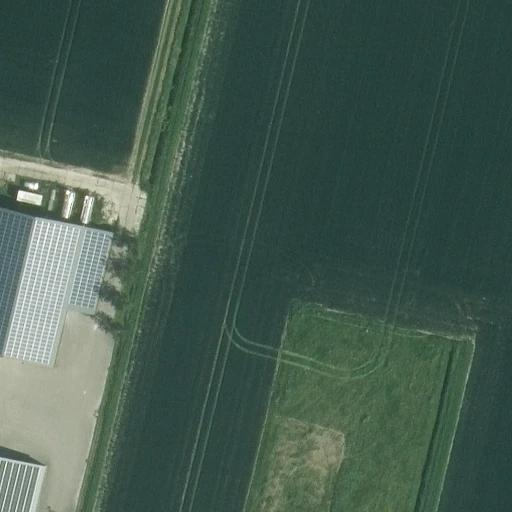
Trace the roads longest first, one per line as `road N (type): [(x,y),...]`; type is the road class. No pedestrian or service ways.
road 1 (track): [(133,197),(175,0)]
road 2 (track): [(429,511),(468,338)]
